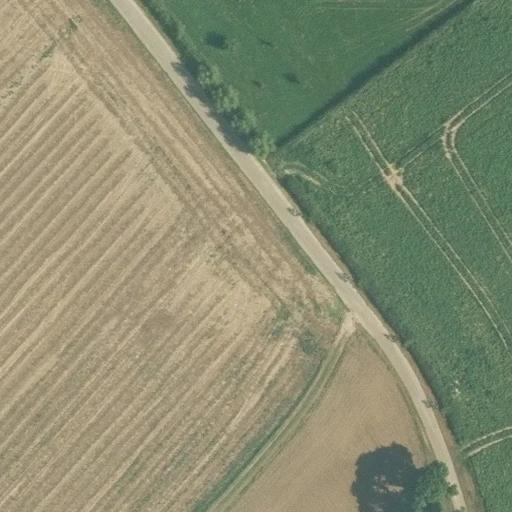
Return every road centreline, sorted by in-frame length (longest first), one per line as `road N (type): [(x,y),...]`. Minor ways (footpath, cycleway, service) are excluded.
road 1 (track): [(464,511),(434,423),(397,353),(118,0)]
road 2 (track): [(228,511),(324,404),(363,312)]
